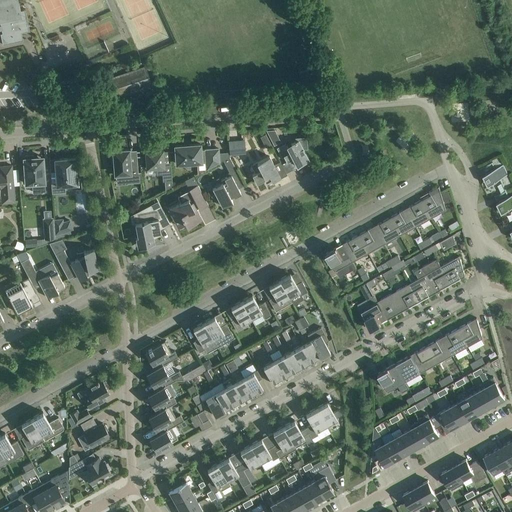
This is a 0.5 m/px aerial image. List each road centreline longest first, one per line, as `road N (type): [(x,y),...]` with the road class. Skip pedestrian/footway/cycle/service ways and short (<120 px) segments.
road 1 (residential): [(136,481),(486,283)]
road 2 (residential): [(451,165),(126,347)]
road 3 (residential): [(333,103),(352,156),(118,281)]
road 4 (unclassified): [(86,127),(333,103)]
road 5 (residential): [(511,422),(350,511)]
road 6 (residential): [(86,127),(118,281)]
road 7 (residential): [(0,419),(126,347)]
road 8 (residential): [(126,347),(136,481)]
road 9 (residential): [(118,281),(0,341)]
